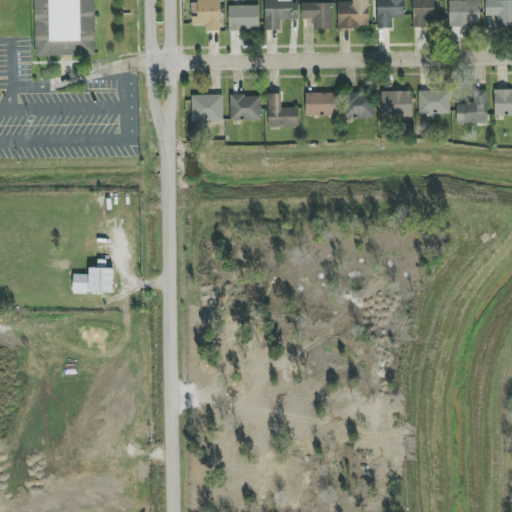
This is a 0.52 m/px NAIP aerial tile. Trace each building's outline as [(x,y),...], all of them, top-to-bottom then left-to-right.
[(34,0),(35,57),(96,56),(95,0),(34,0)] [(270,0),(265,0),(265,31),(281,31),(281,20),(299,20),(298,2),(292,2),(292,0),(270,0)] [(338,29),(369,29),(369,0),(351,0),(352,2),(338,2),(338,29)] [(377,29),(393,29),(393,18),(405,19),(405,0),(386,0),(387,0),(377,0),(377,29)] [(412,0),(413,28),(435,28),(434,0),(412,0)] [(480,0),(449,1),(450,28),(481,27),(480,0)] [(511,0),(486,1),(486,17),(497,17),(497,27),(511,26),(511,0)] [(192,26),(206,26),(206,32),(222,32),(221,1),(191,2),(192,26)] [(313,30),(333,30),(333,3),(301,4),(302,20),(313,19),(313,30)] [(229,7),(229,31),(260,30),(259,6),(229,7)] [(495,116),(511,115),(511,90),(494,91),(495,116)] [(382,91),(381,117),(412,118),(413,92),(382,91)] [(419,92),(419,115),(450,114),(449,91),(419,92)] [(457,123),(488,124),(489,91),(468,91),(468,105),(457,105),(457,123)] [(306,116),(337,116),(336,93),(306,94),(306,116)] [(269,128),(300,127),(299,108),(283,109),(282,94),(268,95),(269,128)] [(372,118),(371,94),(342,94),(343,119),(372,118)] [(224,120),(223,95),(192,96),(193,128),(207,128),(207,120),(224,120)] [(262,96),(230,96),(230,120),(261,121),(262,96)] [(73,293),(114,294),(114,269),(89,268),(89,275),(73,274),(73,293)]
